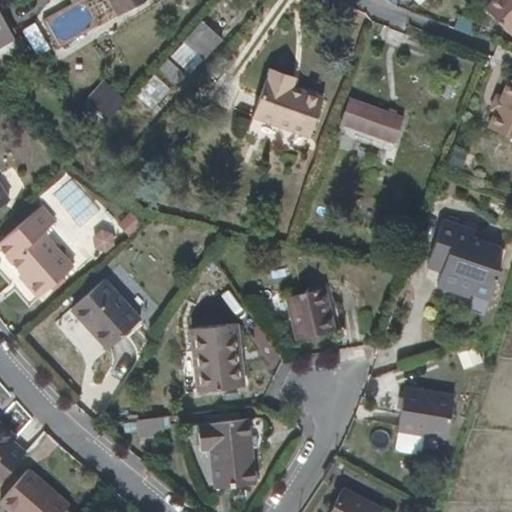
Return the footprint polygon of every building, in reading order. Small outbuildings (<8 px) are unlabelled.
[(96,0),(96,1),(98,0),(111,0),(120,16),(151,0),(96,0)] [(511,0),(494,0),(487,8),(511,34),(511,0)] [(0,46),(14,38),(0,13),(0,46)] [(454,28),(474,35),(474,22),(460,17),(454,28)] [(223,40),(203,21),(185,41),(205,59),(223,40)] [(186,75),(169,59),(161,68),(177,84),(186,75)] [(269,74),(254,116),(310,137),(324,98),(294,86),(295,82),(269,74)] [(104,77),(86,97),(108,117),(126,97),(104,77)] [(169,87),(159,78),(141,97),(150,106),(169,87)] [(502,103),(495,118),(489,132),(511,142),(511,86),(510,86),(502,103)] [(405,118),(352,98),(342,123),(396,143),(405,118)] [(491,116),(495,118),(502,103),(498,100),(491,116)] [(0,207),(11,201),(0,184),(0,207)] [(56,223),(42,206),(0,240),(0,248),(30,284),(27,286),(36,298),(72,268),(43,233),(56,223)] [(129,235),(143,224),(132,210),(118,221),(129,235)] [(491,299),(501,269),(494,267),(501,246),(474,237),(476,232),(445,222),(430,266),(444,271),(440,284),(473,296),(474,293),(491,299)] [(141,321),(104,280),(73,308),(110,350),(141,321)] [(289,298),(297,340),(337,331),(327,289),(289,298)] [(192,330),(198,392),(246,387),(239,325),(192,330)] [(457,350),(463,368),(483,361),(477,343),(457,350)] [(455,395),(407,388),(400,431),(447,439),(455,395)] [(0,483),(28,452),(14,440),(17,436),(0,420),(0,483)] [(258,486),(250,420),(209,423),(215,488),(258,486)] [(63,511),(65,509),(70,504),(31,469),(1,502),(12,511),(63,511)] [(379,511),(382,506),(344,487),(332,511),(379,511)]
